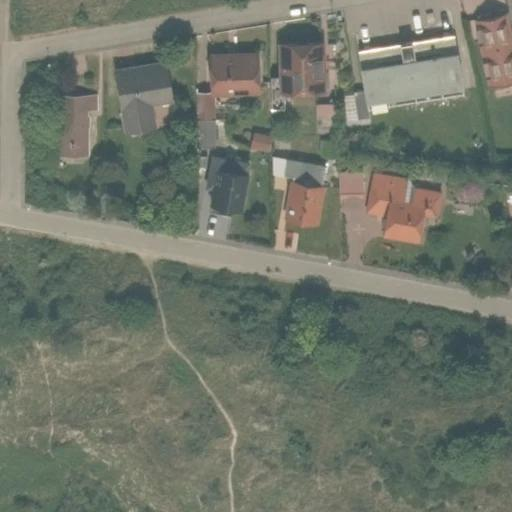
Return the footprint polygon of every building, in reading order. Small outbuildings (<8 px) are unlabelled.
[(511,32),(508,13),(473,20),(487,85),(511,79),(511,32)] [(458,34),(360,51),(367,98),(369,105),(381,103),(462,90),(455,52),(460,51),(458,34)] [(285,92),(324,91),(323,41),(277,42),(277,78),(278,93),(285,92)] [(244,93),(263,94),(263,55),(213,54),(212,92),(221,92),(221,105),(243,105),(244,93)] [(158,128),(155,104),(175,101),(169,61),(117,68),(123,109),(126,132),(158,128)] [(278,93),(277,78),(271,78),(271,110),(285,110),(285,92),(278,93)] [(214,94),(196,94),(197,146),(215,146),(214,94)] [(369,105),(367,98),(354,99),(357,123),(383,120),(381,103),(369,105)] [(58,159),(87,159),(87,135),(91,132),(90,123),(87,121),(87,118),(98,118),(98,102),(58,102),(58,159)] [(337,114),(337,102),(320,102),(320,114),(337,114)] [(251,150),(269,153),(273,137),(254,133),(251,150)] [(211,207),(245,213),(252,175),(250,175),(252,164),(213,157),(206,190),(210,191),(214,192),(211,207)] [(289,185),(322,191),(326,169),(282,160),(279,176),(290,178),(289,185)] [(340,197),(364,196),(363,173),(339,174),(340,197)] [(383,239),(419,245),(423,219),(437,221),(441,192),(413,188),(414,181),(373,175),(368,213),(386,216),(383,239)] [(282,219),(318,226),(324,192),(322,191),(289,185),(282,219)]
